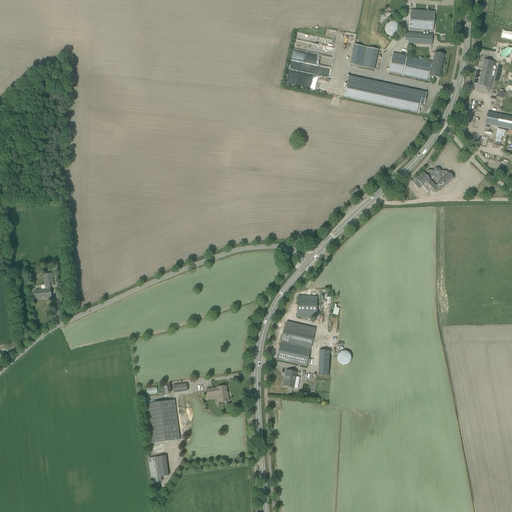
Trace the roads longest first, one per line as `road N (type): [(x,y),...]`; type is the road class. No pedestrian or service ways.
road 1 (unclassified): [(0,372),(56,327),(222,254),(281,247),(307,262)]
road 2 (tertiary): [(267,511),(258,350),(281,293),(307,262)]
road 3 (tertiary): [(307,262),(411,164),(441,124)]
road 4 (track): [(382,201),(511,199)]
road 5 (tertiary): [(441,124),(460,78),(469,0)]
